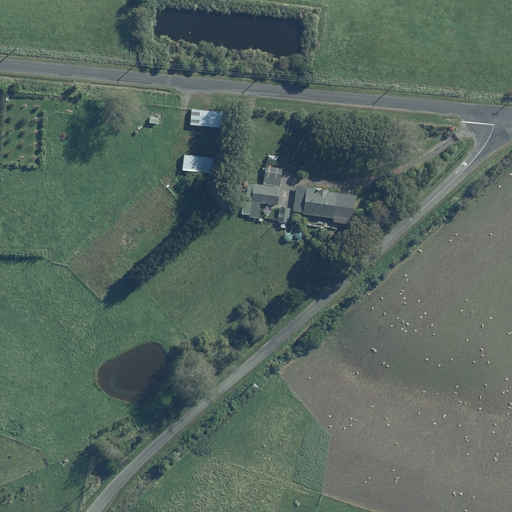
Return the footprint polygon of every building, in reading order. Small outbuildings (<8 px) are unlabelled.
[(164,114),(152,109),(147,122),(158,127),(164,114)] [(223,112),(189,109),(188,126),(221,129),(223,112)] [(214,158),(182,154),(180,171),(212,175),(214,158)] [(276,207),(282,169),(255,165),(247,217),(257,218),(259,205),(276,207)] [(311,217),(312,213),(351,220),(355,197),(295,186),(292,203),(290,213),(311,217)] [(290,208),(280,206),(277,222),(287,224),(290,208)]
